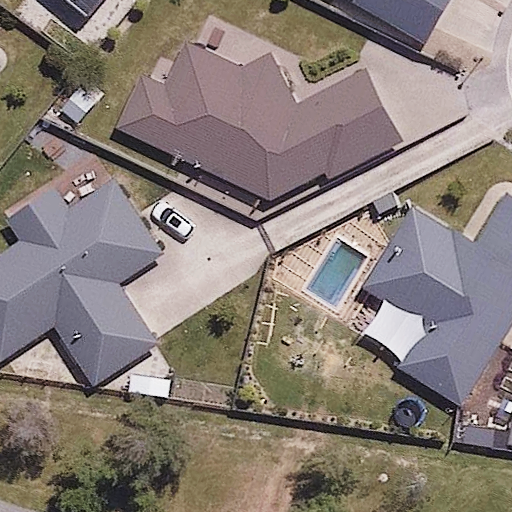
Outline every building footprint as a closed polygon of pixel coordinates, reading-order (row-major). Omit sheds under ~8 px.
[(64,0),(96,26),(116,0),(64,0)] [(465,0),(341,0),(439,51),(465,0)] [(269,49),(247,66),(189,36),(165,82),(148,73),(121,125),(269,204),(404,134),(370,69),(307,101),(269,49)] [(0,352),(10,365),(57,330),(103,393),(172,341),(126,279),(165,250),(104,167),(76,188),(63,171),(6,212),(19,230),(0,244),(0,352)] [(365,293),(427,328),(401,374),(466,411),(511,330),(511,191),(507,189),(478,239),(416,204),(365,293)]
